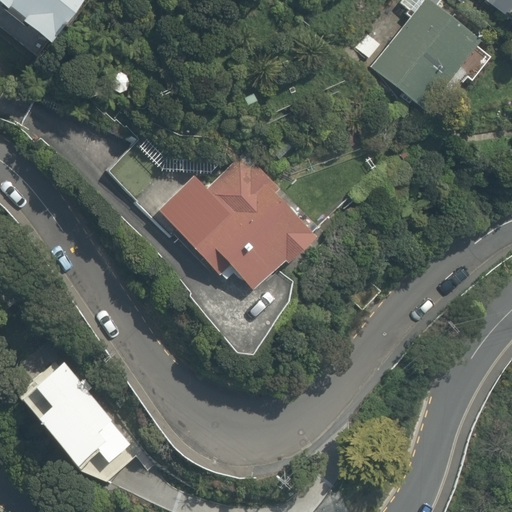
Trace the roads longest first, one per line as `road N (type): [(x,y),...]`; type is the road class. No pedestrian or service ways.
road 1 (residential): [(511,241),(431,284),(307,407),(261,440),(232,442),(179,411),(32,187),(0,159)]
road 2 (residential): [(511,302),(476,343),(412,511)]
